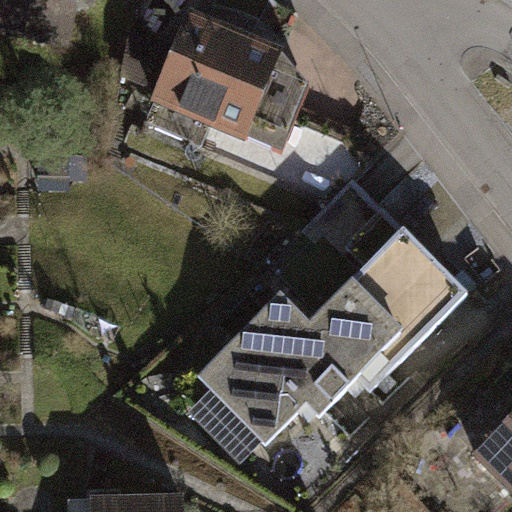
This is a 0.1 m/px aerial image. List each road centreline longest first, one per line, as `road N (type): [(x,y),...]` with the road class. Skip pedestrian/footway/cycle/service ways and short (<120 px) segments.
road 1 (residential): [(381,6),(511,186)]
road 2 (residential): [(381,6),(511,36)]
